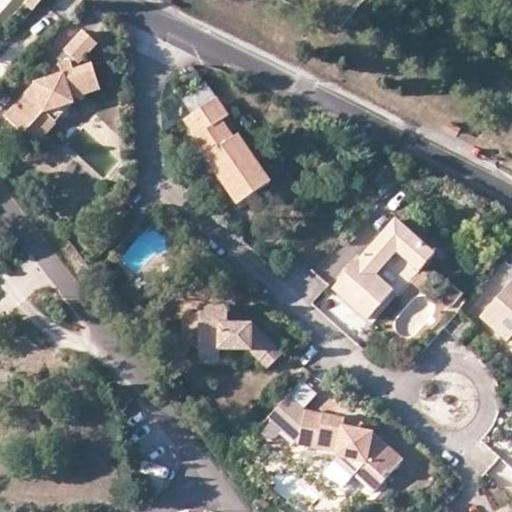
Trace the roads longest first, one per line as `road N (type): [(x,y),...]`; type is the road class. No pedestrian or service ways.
road 1 (residential): [(172,26),(146,81),(152,171),(392,399)]
road 2 (tertiary): [(0,194),(242,511)]
road 3 (residential): [(511,191),(172,26)]
road 4 (residential): [(392,399),(441,444),(483,424),(488,402),(472,370),(438,363),(411,376)]
road 5 (track): [(107,338),(69,343),(0,276)]
